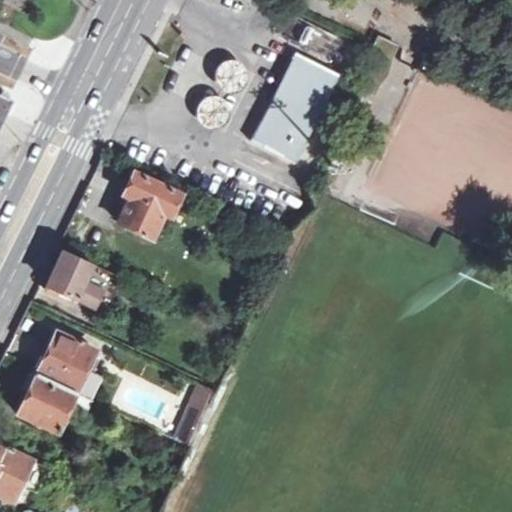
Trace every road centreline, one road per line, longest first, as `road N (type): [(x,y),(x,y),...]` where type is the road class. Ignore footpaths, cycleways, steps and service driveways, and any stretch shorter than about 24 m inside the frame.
road 1 (tertiary): [(0,299),(150,0)]
road 2 (tertiary): [(68,89),(0,230)]
